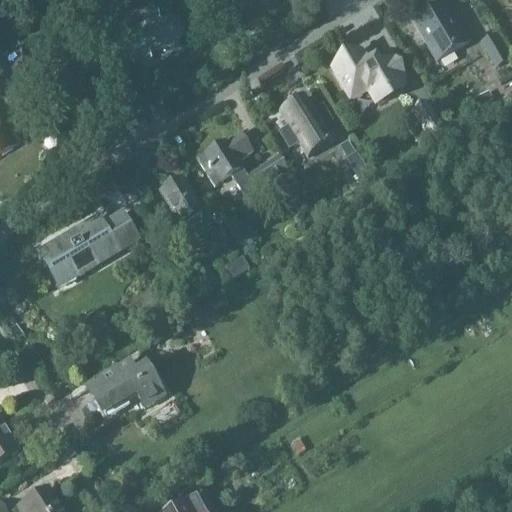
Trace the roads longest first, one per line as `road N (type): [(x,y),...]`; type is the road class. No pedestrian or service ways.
road 1 (residential): [(368,0),(0,232)]
road 2 (residential): [(102,511),(0,339)]
